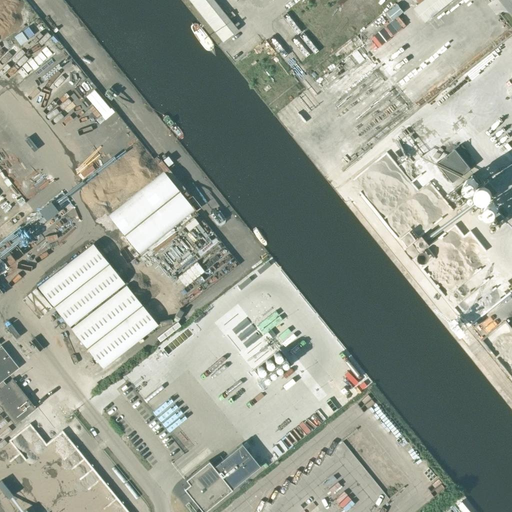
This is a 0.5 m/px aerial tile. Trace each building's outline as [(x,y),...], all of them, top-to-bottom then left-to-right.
[(188,0),(222,41),(237,30),(212,0),(188,0)] [(425,22),(452,0),(423,0),(414,8),(425,22)] [(397,4),(387,12),(393,20),(403,12),(397,4)] [(102,160),(117,146),(110,139),(95,153),(102,160)] [(453,182),(471,167),(455,148),(437,162),(453,182)] [(480,183),(473,174),(455,188),(464,199),(473,192),(471,190),(480,183)] [(137,259),(194,215),(162,175),(106,219),(137,259)] [(49,231),(39,238),(47,249),(57,242),(49,231)] [(415,263),(431,252),(424,243),(419,247),(411,236),(403,242),(405,245),(408,243),(414,252),(410,255),(415,263)] [(216,243),(199,262),(217,278),(220,274),(224,277),(232,268),(228,265),(230,263),(231,263),(234,260),(216,243)] [(99,373),(156,332),(95,248),(38,289),(99,373)] [(501,261),(486,272),(497,286),(496,278),(496,277),(504,276),(506,279),(511,278),(511,277),(511,268),(511,269),(511,270),(511,274),(508,275),(503,270),(502,263),(501,261)] [(460,317),(498,289),(487,274),(449,302),(460,317)] [(3,285),(0,289),(19,304),(22,300),(3,285)] [(0,406),(14,425),(36,408),(12,379),(6,384),(3,380),(18,367),(1,345),(0,346),(0,406)] [(209,461),(186,480),(190,485),(184,489),(202,511),(204,511),(232,490),(232,489),(260,466),(242,444),(214,467),(209,461)] [(0,489),(8,503),(18,498),(6,476),(0,480),(0,489)]
